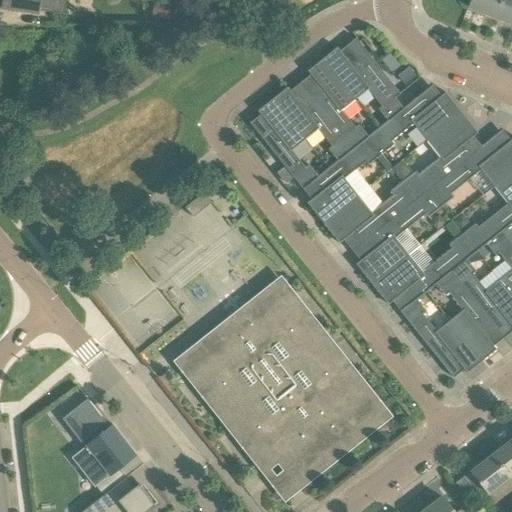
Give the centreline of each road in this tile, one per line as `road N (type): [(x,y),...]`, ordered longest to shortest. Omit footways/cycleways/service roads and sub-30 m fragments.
road 1 (unclassified): [(454,433),(215,137),(222,110),(344,23),(398,9)]
road 2 (residential): [(218,511),(55,310)]
road 3 (unclassified): [(511,87),(438,58),(404,31),(398,9)]
road 4 (residential): [(350,511),(454,433)]
